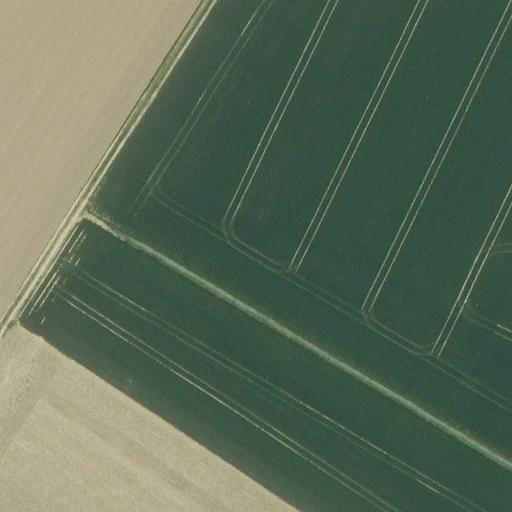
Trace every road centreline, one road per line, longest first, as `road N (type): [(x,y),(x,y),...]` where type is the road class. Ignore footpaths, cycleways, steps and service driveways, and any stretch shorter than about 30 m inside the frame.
road 1 (track): [(511,467),(76,208)]
road 2 (track): [(0,328),(210,0)]
